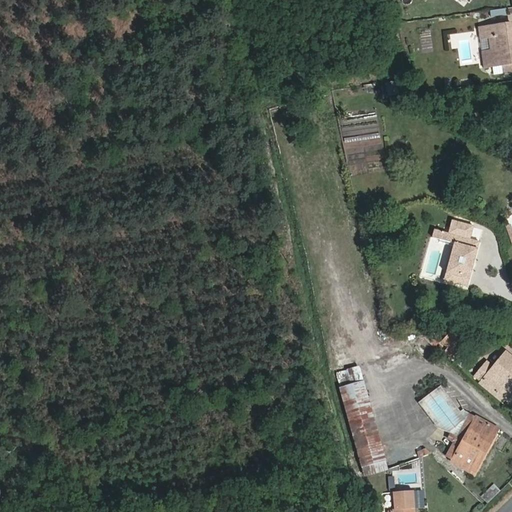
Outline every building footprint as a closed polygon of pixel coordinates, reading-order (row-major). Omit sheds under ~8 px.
[(492,17),(507,15),(506,8),(490,10),(492,17)] [(511,77),(511,38),(477,39),(477,50),(487,50),(487,62),(487,77),(505,77),(511,77)] [(478,77),(487,77),(487,62),(478,62),(478,77)] [(395,81),(386,81),(387,95),(396,95),(395,81)] [(470,245),(474,231),(452,225),(448,239),(462,242),(470,245)] [(446,284),(451,285),(462,242),(448,239),(435,235),(434,243),(455,249),(446,284)] [(470,245),(462,242),(451,285),(469,290),(480,247),(470,245)] [(456,354),(464,346),(450,333),(443,342),(447,345),(456,354)] [(456,354),(447,345),(440,352),(449,361),(456,354)] [(486,363),(476,374),(500,393),(511,378),(511,355),(506,350),(495,364),(492,368),(486,363)] [(495,364),(489,358),(486,363),(492,368),(495,364)] [(334,374),(363,478),(387,471),(358,368),(334,374)] [(511,378),(500,393),(505,397),(511,389),(511,378)] [(496,436),(500,428),(478,416),(455,457),(472,467),(491,433),(496,436)] [(472,467),(477,470),(496,436),(491,433),(472,467)] [(427,447),(418,452),(422,459),(431,454),(427,447)] [(481,496),(489,504),(502,491),(495,483),(481,496)] [(413,511),(412,494),(391,496),(392,511),(388,511),(413,511)]
